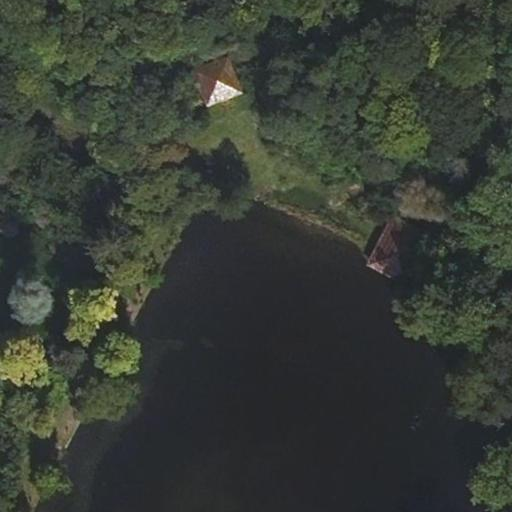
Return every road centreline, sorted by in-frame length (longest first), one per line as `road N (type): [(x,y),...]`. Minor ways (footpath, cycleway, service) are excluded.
road 1 (track): [(511,201),(309,138),(186,140),(0,118)]
road 2 (track): [(8,511),(202,140)]
road 3 (track): [(88,128),(134,177),(156,226)]
